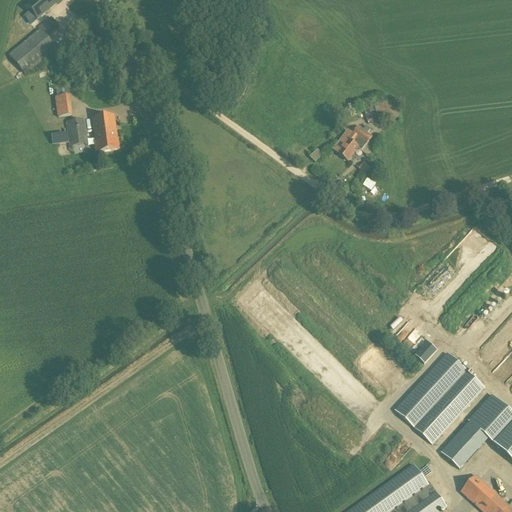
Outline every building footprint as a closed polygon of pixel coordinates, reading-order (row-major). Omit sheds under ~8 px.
[(37,20),(55,5),(50,0),(34,0),(26,7),(37,20)] [(25,76),(56,50),(45,38),(58,27),(51,19),(38,29),(40,31),(9,57),(25,76)] [(59,119),(72,118),(70,101),(70,96),(56,98),(59,119)] [(401,119),(395,99),(385,102),(373,105),(373,107),(363,109),(366,122),(377,119),(379,126),(385,124),(383,116),(387,115),(389,122),(401,119)] [(116,140),(113,117),(91,120),(95,143),(94,143),(96,155),(119,152),(117,140),(116,140)] [(69,149),(89,146),(85,121),(66,123),(69,149)] [(367,135),(370,130),(365,126),(362,131),(358,128),(352,136),(347,133),(333,152),(337,155),(347,163),(357,149),(361,152),(371,138),(367,135)] [(366,174),(370,169),(362,162),(358,167),(366,174)] [(380,168),(374,163),(370,168),(376,173),(380,168)] [(478,313),(468,304),(459,313),(470,323),(478,313)] [(424,367),(437,352),(427,343),(414,358),(424,367)] [(465,371),(446,356),(394,412),(432,447),(484,390),(471,377),(473,374),(467,369),(465,371)] [(511,415),(491,396),(468,422),(470,424),(441,455),(458,471),(487,440),(511,463),(511,415)] [(427,484),(413,466),(348,511),(442,511),(446,509),(428,483),(427,484)] [(480,511),(511,511),(508,509),(509,508),(475,478),(460,493),(480,511)]
